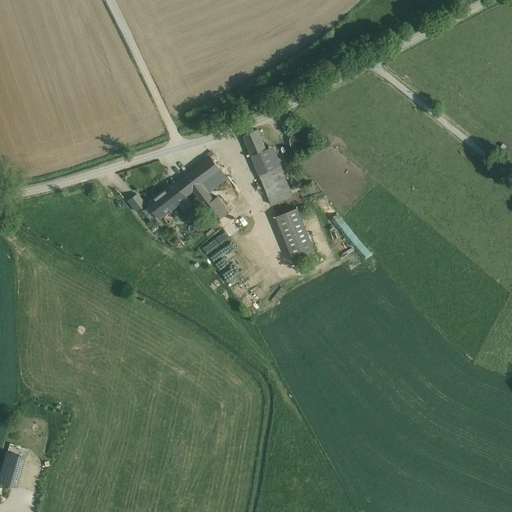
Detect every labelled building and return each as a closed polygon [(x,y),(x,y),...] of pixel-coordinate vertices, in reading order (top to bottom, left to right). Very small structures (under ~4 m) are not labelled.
[(274,150),(255,157),(273,205),(292,198),(274,150)] [(211,156),(182,179),(192,192),(222,170),(211,156)] [(175,182),(148,203),(160,219),(188,198),(187,197),(192,192),(182,179),(176,183),(175,182)] [(219,196),(204,206),(215,222),(230,211),(219,196)] [(330,219),(355,243),(362,236),(365,238),(373,231),(345,203),(338,211),(330,219)] [(298,209),(278,217),(295,262),(315,255),(298,209)] [(233,250),(216,263),(241,299),(246,296),(245,294),(258,285),(233,250)] [(258,298),(268,293),(266,289),(255,294),(258,298)] [(0,484),(17,489),(25,458),(6,453),(0,472),(0,484)]
